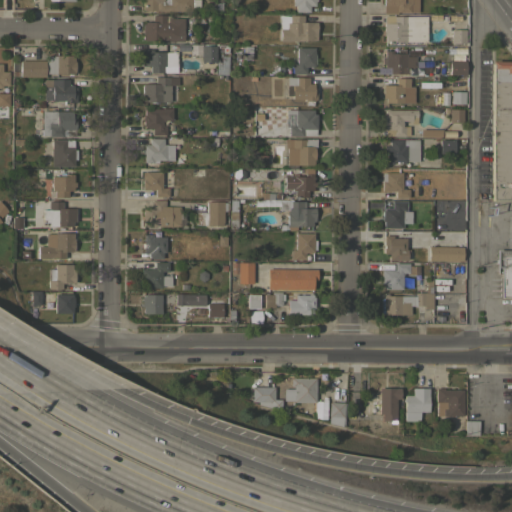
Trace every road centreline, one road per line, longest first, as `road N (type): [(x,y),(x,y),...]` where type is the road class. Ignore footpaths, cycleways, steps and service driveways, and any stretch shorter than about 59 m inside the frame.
road 1 (motorway): [(511,476),(406,474),(297,456),(203,427),(117,388)]
road 2 (tertiary): [(511,349),(110,348)]
road 3 (residential): [(348,0),(348,349)]
road 4 (residential): [(110,348),(106,0)]
road 5 (motorway): [(323,511),(160,450),(56,391)]
road 6 (motorway): [(0,412),(191,511)]
road 7 (motorway): [(117,388),(0,325)]
